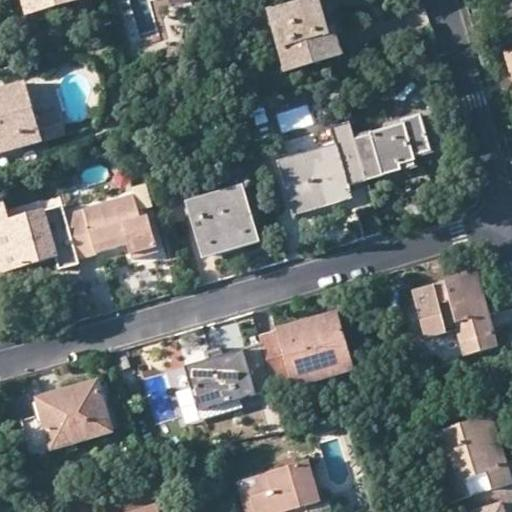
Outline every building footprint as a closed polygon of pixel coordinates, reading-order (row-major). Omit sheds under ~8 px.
[(22,0),(27,15),(76,0),(22,0)] [(330,2),(319,5),(324,22),(335,19),(330,2)] [(324,22),(319,5),(269,20),(286,79),(344,62),(336,36),(329,38),(324,22)] [(0,152),(43,140),(36,116),(26,82),(0,89),(0,152)] [(64,134),(57,110),(36,116),(43,140),(64,134)] [(386,133),(358,141),(368,179),(416,165),(414,158),(432,153),(422,116),(385,126),(386,133)] [(336,146),(279,162),(292,211),(353,194),(358,215),(376,210),(368,179),(358,141),(352,120),(330,126),(336,146)] [(206,268),(215,265),(201,217),(250,202),(247,193),(189,210),(206,268)] [(66,216),(79,260),(129,246),(133,260),(160,253),(150,218),(142,220),(135,197),(66,216)] [(201,217),(215,265),(264,251),(250,202),(201,217)] [(0,241),(3,241),(12,271),(58,258),(62,270),(80,264),(79,260),(66,216),(64,207),(12,221),(7,203),(0,205),(0,241)] [(0,264),(3,274),(12,271),(3,241),(0,241),(0,264)] [(479,274),(413,292),(426,339),(458,331),(465,357),(499,347),(479,274)] [(338,316),(260,338),(263,348),(276,391),(292,387),(293,391),(354,374),(338,316)] [(211,362),(187,369),(200,413),(276,391),(263,348),(225,358),(211,362)] [(210,356),(211,362),(225,358),(223,352),(210,356)] [(105,385),(98,388),(113,437),(120,435),(105,385)] [(113,437),(98,388),(37,406),(42,421),(52,455),(113,437)] [(492,415),(438,432),(447,462),(439,464),(451,504),(466,499),(472,497),(468,481),(486,474),(493,491),(511,485),(511,461),(507,463),(492,415)] [(30,462),(52,455),(42,421),(20,428),(30,462)] [(311,462),(268,474),(273,491),(253,497),(257,511),(309,511),(308,507),(322,503),(311,462)] [(244,511),(257,511),(253,497),(273,491),(268,474),(236,483),(244,511)] [(511,511),(511,485),(493,491),(472,497),(466,499),(470,511),(511,511)]
